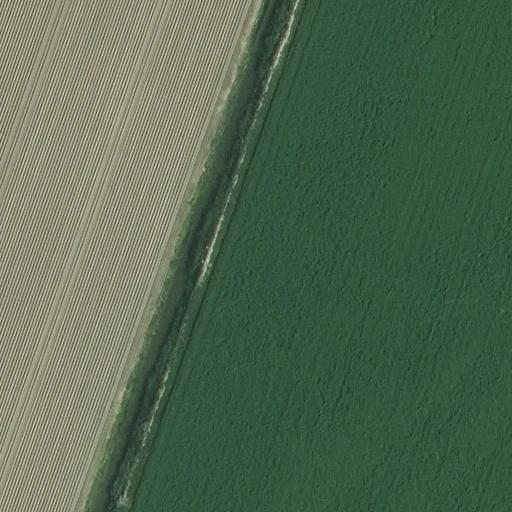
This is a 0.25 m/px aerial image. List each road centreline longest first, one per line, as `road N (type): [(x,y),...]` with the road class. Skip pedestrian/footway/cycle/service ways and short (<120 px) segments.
road 1 (track): [(122,511),(301,0)]
road 2 (track): [(260,0),(81,511)]
